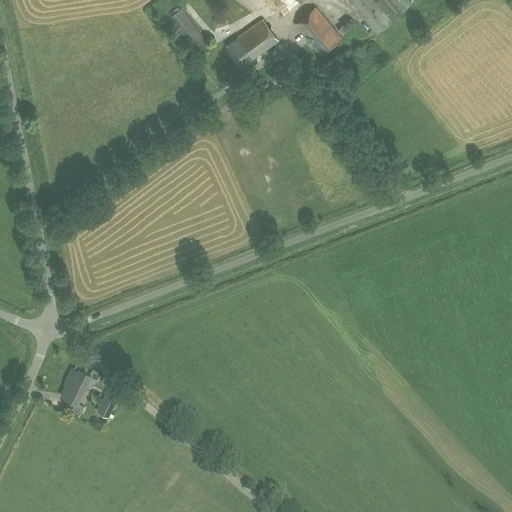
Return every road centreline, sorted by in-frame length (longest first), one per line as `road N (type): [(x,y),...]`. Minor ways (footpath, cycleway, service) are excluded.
road 1 (unclassified): [(49,329),(511,157)]
road 2 (unclassified): [(49,329),(49,283),(0,36)]
